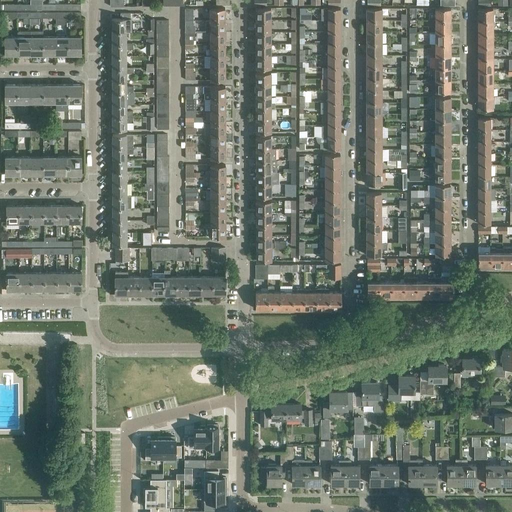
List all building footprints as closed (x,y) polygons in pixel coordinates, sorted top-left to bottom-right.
[(210,7),(210,19),(225,19),(225,7),(210,7)] [(256,7),(256,19),(271,19),(271,7),(256,7)] [(328,7),(328,19),(340,19),(340,7),(328,7)] [(367,7),(367,19),(382,19),(382,7),(367,7)] [(437,7),(437,20),(451,20),(451,7),(437,7)] [(478,8),(478,20),(493,20),(493,13),(496,13),(496,8),(478,8)] [(112,30),(126,30),(131,30),(130,12),(120,12),(120,18),(112,18),(112,30)] [(185,19),(185,31),(196,31),(196,24),(194,24),(193,19),(185,19)] [(210,25),(210,31),(225,31),(225,19),(210,19),(206,19),(206,25),(210,25)] [(256,19),(256,31),(271,31),(271,19),(256,19)] [(328,19),(328,31),(340,31),(340,19),(328,19)] [(367,19),(367,31),(382,31),(382,24),(385,24),(385,19),(382,19),(367,19)] [(437,20),(437,32),(451,32),(451,20),(437,20)] [(478,20),(478,33),(493,33),(493,20),(478,20)] [(18,30),(18,36),(18,54),(30,54),(30,30),(18,30)] [(43,30),(30,30),(30,54),(43,54),(43,36),(43,30)] [(112,30),(112,43),(126,43),(126,30),(112,30)] [(185,31),(185,43),(196,43),(196,39),(195,39),(195,32),(196,32),(196,31),(185,31)] [(210,31),(210,43),(225,43),(225,31),(210,31)] [(256,31),(256,43),(271,43),(271,31),(256,31)] [(328,31),(328,42),(340,42),(340,31),(328,31)] [(367,31),(367,43),(382,43),(382,31),(367,31)] [(437,32),(437,44),(451,44),(451,32),(437,32)] [(478,33),(478,45),(493,45),(493,33),(478,33)] [(81,35),(68,36),(68,54),(81,54),(81,35)] [(18,54),(18,36),(5,36),(5,54),(18,54)] [(56,36),(43,36),(43,54),(56,54),(56,36)] [(68,36),(56,36),(56,54),(68,54),(68,36)] [(324,54),(328,54),(340,54),(340,42),(328,42),(328,48),(324,48),(324,54)] [(112,43),(112,55),(126,55),(126,48),(133,48),(133,43),(126,43),(112,43)] [(185,43),(185,55),(196,55),(196,49),(201,49),(201,43),(196,43),(185,43)] [(210,43),(210,55),(225,55),(225,43),(210,43)] [(256,43),(256,55),(271,55),(271,43),(256,43)] [(367,43),(367,54),(382,54),(382,43),(367,43)] [(437,44),(437,56),(451,56),(451,44),(437,44)] [(478,45),(478,57),(493,58),(493,45),(478,45)] [(291,63),(291,64),(296,64),(296,54),(291,54),(291,55),(286,55),(286,63),(291,63)] [(328,54),(328,66),(340,66),(340,54),(328,54)] [(367,54),(367,66),(382,66),(382,54),(367,54)] [(112,55),(112,67),(126,67),(126,55),(112,55)] [(185,55),(185,67),(194,67),(194,63),(196,63),(196,59),(200,59),(200,55),(196,55),(185,55)] [(210,55),(210,67),(225,67),(225,55),(210,55)] [(271,55),(256,55),(256,67),(271,67),(271,55)] [(437,56),(437,68),(451,68),(451,56),(437,56)] [(478,57),(478,70),(493,70),(493,58),(478,57)] [(328,66),(328,78),(340,78),(340,66),(328,66)] [(367,66),(367,78),(382,78),(382,66),(367,66)] [(112,67),(112,79),(126,79),(126,72),(134,72),(134,67),(126,67),(112,67)] [(194,67),(185,67),(185,79),(195,79),(195,71),(194,71),(194,67)] [(225,67),(210,67),(210,79),(225,79),(225,67)] [(437,68),(437,80),(451,80),(451,68),(437,68)] [(478,70),(478,83),(493,83),(493,70),(478,70)] [(256,71),(256,83),(272,83),(272,71),(256,71)] [(328,78),(328,89),(340,89),(340,78),(328,78)] [(367,78),(367,90),(382,90),(382,89),(386,89),(386,84),(382,84),(382,78),(367,78)] [(112,79),(112,91),(134,91),(134,86),(126,86),(126,79),(112,79)] [(451,80),(437,80),(436,91),(451,91),(451,80)] [(68,83),(56,84),(56,102),(68,102),(68,83)] [(81,83),(68,83),(68,102),(81,102),(81,83)] [(256,83),(256,95),(272,95),(272,83),(256,83)] [(291,90),(291,96),(296,96),(296,83),(291,83),(288,83),(288,90),(291,90)] [(478,83),(478,95),(493,95),(493,83),(478,83)] [(18,102),(18,84),(5,84),(5,102),(18,102)] [(31,84),(18,84),(18,102),(31,102),(31,84)] [(43,84),(31,84),(31,102),(43,102),(43,84)] [(56,84),(43,84),(43,102),(56,102),(56,84)] [(204,98),(210,98),(225,98),(225,85),(210,86),(210,92),(204,92),(204,98)] [(185,86),(185,98),(200,98),(196,98),(196,93),(195,93),(196,86),(185,86)] [(328,89),(328,101),(340,101),(340,89),(328,89)] [(367,90),(367,101),(382,102),(382,90),(367,90)] [(112,91),(113,104),(126,104),(126,97),(134,97),(134,91),(112,91)] [(256,95),(256,107),(272,107),(272,106),(275,106),(275,102),(272,102),(272,95),(256,95)] [(493,95),(478,95),(478,108),(493,108),(493,95)] [(291,103),(291,107),(296,107),(296,96),(291,96),(287,96),(287,103),(291,103)] [(436,96),(436,108),(451,108),(451,96),(436,96)] [(185,98),(185,110),(196,110),(196,101),(200,101),(200,98),(185,98)] [(210,98),(210,110),(225,110),(225,98),(210,98)] [(321,113),(328,113),(340,113),(340,101),(328,101),(321,101),(321,113)] [(367,101),(367,113),(382,113),(382,102),(367,101)] [(113,104),(113,116),(133,116),(133,110),(126,110),(126,104),(113,104)] [(256,107),(256,119),(272,119),(272,107),(256,107)] [(436,112),(436,120),(451,120),(451,108),(436,108),(431,108),(431,112),(436,112)] [(185,110),(186,121),(194,121),(194,117),(196,117),(196,110),(185,110)] [(210,110),(210,122),(225,122),(225,110),(210,110)] [(328,113),(328,125),(340,125),(340,113),(328,113)] [(367,113),(367,125),(382,125),(382,113),(367,113)] [(133,116),(113,116),(113,128),(127,128),(127,121),(133,121),(133,116)] [(478,117),(478,129),(491,129),(491,117),(478,117)] [(272,119),(256,119),(256,131),(272,131),(272,119)] [(436,120),(436,131),(451,132),(451,120),(436,120)] [(186,121),(186,134),(196,134),(196,127),(204,127),(204,121),(194,121),(186,121)] [(210,122),(211,133),(211,134),(226,133),(225,122),(210,122)] [(328,125),(328,136),(340,136),(340,125),(328,125)] [(367,125),(367,137),(382,137),(382,125),(367,125)] [(478,129),(478,140),(491,140),(491,129),(478,129)] [(69,130),(68,135),(69,138),(81,138),(81,130),(69,130)] [(436,131),(436,143),(451,143),(451,132),(436,131)] [(113,134),(113,146),(133,146),(133,133),(113,134)] [(207,146),(211,146),(211,145),(226,145),(226,133),(211,134),(211,133),(207,133),(207,146)] [(186,134),(186,146),(194,145),(195,145),(196,134),(186,134)] [(256,135),(256,148),(272,148),(272,135),(256,135)] [(328,136),(316,136),(316,137),(317,139),(317,140),(319,142),(320,143),(320,148),(340,148),(340,136),(328,136)] [(367,137),(367,149),(382,149),(382,137),(367,137)] [(407,137),(401,137),(396,137),(396,143),(401,143),(401,148),(407,148),(407,137)] [(478,140),(478,152),(491,152),(491,140),(478,140)] [(436,143),(436,155),(451,155),(451,143),(436,143)] [(194,145),(186,146),(186,158),(196,158),(196,150),(194,150),(194,145)] [(211,145),(211,146),(211,157),(226,157),(226,145),(211,145)] [(113,146),(113,158),(127,158),(126,152),(133,152),(133,146),(113,146)] [(154,146),(146,146),(146,151),(146,158),(154,158),(154,146)] [(256,148),(256,159),(272,159),(276,159),(276,148),(272,148),(256,148)] [(367,149),(367,160),(382,161),(382,149),(367,149)] [(478,152),(478,164),(491,164),(491,152),(478,152)] [(326,153),(326,165),(340,165),(340,153),(326,153)] [(81,155),(68,156),(69,174),(82,173),(81,155)] [(299,165),(310,165),(310,162),(305,162),(305,155),(299,155),(299,165)] [(436,155),(436,167),(451,167),(451,155),(436,155)] [(18,174),(18,156),(5,156),(5,174),(18,174)] [(31,156),(18,156),(18,174),(31,174),(31,156)] [(43,156),(31,156),(31,174),(43,174),(43,156)] [(56,156),(43,156),(43,174),(56,174),(56,156)] [(68,156),(56,156),(56,174),(69,174),(68,156)] [(113,158),(113,170),(127,170),(127,158),(113,158)] [(256,159),(256,171),(272,171),(272,159),(256,159)] [(367,160),(367,172),(385,172),(382,172),(382,161),(367,160)] [(186,176),(194,176),(200,176),(200,172),(194,172),(194,164),(186,164),(186,176)] [(205,176),(211,176),(226,176),(226,164),(211,164),(211,170),(205,170),(205,176)] [(478,164),(478,176),(491,176),(491,164),(478,164)] [(326,165),(326,177),(340,177),(340,165),(326,165)] [(419,167),(409,167),(409,178),(419,178),(419,167)] [(451,167),(436,167),(436,179),(451,179),(451,167)] [(113,170),(113,182),(127,182),(127,170),(113,170)] [(256,171),(256,183),(272,183),(272,171),(256,171)] [(385,172),(367,172),(367,184),(385,184),(385,172)] [(407,172),(398,172),(398,188),(407,188),(407,172)] [(211,176),(211,188),(226,188),(226,176),(211,176)] [(491,187),(491,176),(478,176),(478,187),(491,187)] [(326,177),(326,188),(340,188),(340,177),(326,177)] [(113,182),(113,194),(127,194),(127,182),(113,182)] [(147,190),(147,194),(154,194),(154,182),(147,182),(147,183),(145,183),(145,190),(147,190)] [(272,183),(256,183),(256,195),(272,195),(272,183)] [(436,196),(450,196),(450,184),(436,184),(436,196)] [(186,187),(186,200),(198,200),(194,200),(194,195),(198,195),(198,187),(186,187)] [(478,187),(478,199),(491,199),(495,199),(495,187),(491,187),(478,187)] [(211,188),(211,200),(226,200),(226,188),(211,188)] [(326,188),(326,200),(340,200),(340,188),(326,188)] [(367,191),(367,204),(382,204),(382,203),(386,203),(386,198),(382,197),(382,191),(367,191)] [(113,206),(127,206),(131,206),(131,194),(127,194),(113,194),(113,206)] [(436,207),(450,207),(450,196),(436,196),(436,207)] [(478,199),(478,211),(491,211),(491,199),(478,199)] [(211,200),(211,213),(226,212),(226,200),(211,200)] [(256,200),(256,212),(271,212),(271,200),(256,200)] [(326,208),(326,212),(340,212),(340,200),(326,200),(326,201),(321,201),(321,208),(326,208)] [(367,204),(367,216),(382,217),(386,216),(386,210),(382,210),(382,204),(367,204)] [(7,221),(19,221),(19,205),(6,205),(7,221)] [(19,221),(32,221),(32,205),(19,205),(19,221)] [(32,221),(32,226),(44,226),(44,221),(44,205),(32,205),(32,221)] [(57,205),(44,205),(44,221),(57,221),(57,205)] [(69,205),(57,205),(57,221),(69,221),(69,205)] [(82,205),(69,205),(69,221),(82,221),(82,205)] [(113,206),(113,219),(127,219),(127,206),(113,206)] [(436,219),(451,219),(450,207),(436,207),(436,219)] [(491,211),(478,211),(478,223),(491,223),(491,211)] [(186,224),(194,224),(198,224),(198,219),(196,219),(196,212),(186,212),(186,224)] [(211,213),(211,224),(226,224),(226,212),(211,213)] [(256,212),(256,224),(271,224),(271,212),(256,212)] [(291,215),(291,223),(296,223),(296,212),(291,212),(287,212),(287,215),(291,215)] [(326,212),(326,224),(340,224),(340,212),(326,212)] [(367,216),(367,229),(382,229),(382,217),(367,216)] [(113,219),(113,231),(127,231),(127,219),(113,219)] [(423,222),(423,219),(410,219),(410,231),(417,231),(417,222),(423,222)] [(436,225),(436,231),(451,231),(451,219),(436,219),(429,219),(424,219),(424,231),(429,231),(429,225),(436,225)] [(226,224),(211,224),(206,224),(206,236),(226,236),(226,224)] [(271,224),(256,224),(256,236),(271,236),(271,224)] [(326,224),(326,236),(340,236),(340,224),(326,224)] [(367,229),(367,242),(382,242),(382,229),(367,229)] [(127,231),(113,231),(113,244),(127,244),(127,231)] [(436,231),(436,243),(451,243),(451,231),(436,231)] [(144,239),(144,244),(151,244),(151,233),(141,233),(142,239),(144,239)] [(271,248),(271,236),(256,236),(257,248),(271,248)] [(326,236),(326,247),(340,247),(340,236),(326,236)] [(44,237),(44,240),(44,245),(57,245),(57,240),(56,240),(56,237),(44,237)] [(382,242),(367,242),(367,254),(382,254),(382,248),(387,248),(387,242),(382,242)] [(451,243),(436,243),(436,255),(451,255),(451,243)] [(340,247),(326,247),(326,248),(317,248),(317,259),(340,259),(340,247)] [(491,251),(491,267),(503,267),(503,248),(496,248),(496,247),(491,247),(491,251)] [(3,256),(19,256),(19,253),(19,248),(3,248),(3,256)] [(271,248),(257,248),(257,260),(271,260),(271,248)] [(478,267),(491,267),(491,251),(478,251),(478,267)] [(503,267),(511,266),(511,251),(503,251),(503,267)] [(268,264),(268,271),(269,277),(280,277),(280,271),(280,264),(268,264)] [(165,269),(165,272),(165,293),(177,293),(177,276),(170,276),(170,269),(165,269)] [(19,288),(19,272),(7,272),(7,289),(19,288)] [(32,272),(19,272),(19,288),(32,288),(32,272)] [(44,272),(32,272),(32,288),(44,288),(44,272)] [(57,272),(44,272),(44,288),(57,288),(57,272)] [(69,272),(57,272),(57,288),(69,288),(69,272)] [(82,272),(69,272),(69,288),(82,288),(82,272)] [(128,293),(128,276),(128,272),(115,272),(115,293),(128,293)] [(153,272),(153,276),(153,293),(165,293),(165,272),(153,272)] [(140,276),(128,276),(128,293),(141,293),(140,276)] [(153,276),(140,276),(141,293),(153,293),(153,276)] [(189,276),(177,276),(177,293),(189,293),(189,276)] [(201,276),(189,276),(189,293),(201,293),(201,276)] [(213,276),(201,276),(201,293),(213,293),(213,276)] [(226,276),(213,276),(213,293),(226,293),(226,276)] [(367,296),(379,296),(380,276),(379,276),(379,280),(367,280),(367,296)] [(379,296),(392,296),(392,280),(385,280),(385,276),(380,276),(379,296)] [(404,296),(417,296),(417,280),(416,280),(416,276),(404,276),(404,280),(404,296)] [(429,296),(441,296),(441,280),(441,276),(429,276),(429,280),(429,296)] [(392,296),(404,296),(404,280),(392,280),(392,296)] [(417,296),(429,296),(429,280),(417,280),(417,296)] [(441,280),(441,296),(453,296),(453,280),(441,280)] [(256,308),(269,308),(269,285),(268,285),(268,288),(261,288),(261,291),(256,291),(256,308)] [(269,308),(280,308),(280,291),(274,291),(274,285),(269,285),(269,308)] [(293,308),(305,308),(305,288),(292,288),(292,291),(293,291),(293,308)] [(305,308),(318,308),(318,288),(305,288),(305,308)] [(329,288),(318,288),(318,308),(329,308),(329,291),(329,288)] [(280,308),(293,308),(293,291),(292,291),(280,291),(280,308)] [(329,291),(329,308),(341,308),(341,291),(329,291)] [(511,347),(503,348),(503,358),(491,358),(491,375),(505,375),(505,365),(511,365),(511,347)] [(462,357),(462,372),(480,372),(480,357),(462,357)] [(420,394),(426,394),(426,385),(432,385),(433,380),(446,380),(446,365),(428,365),(428,380),(420,380),(420,394)] [(389,384),(389,400),(401,400),(401,399),(404,400),(404,392),(414,392),(415,375),(399,374),(398,384),(389,384)] [(362,391),(356,391),(356,405),(374,404),(374,411),(383,411),(383,396),(378,396),(378,381),(362,381),(362,391)] [(330,390),(330,402),(323,402),(323,417),(331,417),(331,409),(347,409),(347,390),(330,390)] [(491,403),(505,403),(505,394),(491,394),(491,403)] [(301,402),(286,403),(286,417),(305,417),(305,424),(312,424),(312,409),(305,409),(305,410),(301,410),(301,402)] [(286,417),(286,403),(271,403),(271,410),(268,410),(260,410),(261,424),(268,424),(268,418),(286,417)] [(511,413),(495,413),(495,428),(511,427),(511,413)] [(207,445),(207,446),(218,446),(218,426),(207,426),(207,427),(207,445)] [(195,435),(189,435),(189,447),(196,447),(196,445),(207,445),(207,427),(195,427),(195,435)] [(501,448),(506,448),(506,441),(511,441),(511,434),(500,435),(501,448)] [(145,446),(146,458),(152,458),(152,456),(163,456),(163,436),(159,436),(159,438),(151,438),(152,446),(145,446)] [(175,444),(175,436),(163,436),(163,456),(181,456),(181,444),(175,444)] [(481,446),(480,446),(480,436),(474,436),(462,436),(462,443),(472,443),(472,444),(475,444),(475,459),(482,459),(481,446)] [(404,446),(404,458),(409,458),(409,483),(424,483),(424,464),(423,464),(423,458),(410,458),(410,446),(404,446)] [(267,483),(281,483),(281,464),(287,464),(287,458),(287,452),(280,452),(280,464),(276,464),(276,461),(268,461),(268,464),(267,464),(267,468),(256,467),(256,482),(267,482),(267,483)] [(306,483),(306,459),(305,459),(304,458),(295,458),(292,459),(292,483),(306,483)] [(462,464),(462,458),(455,458),(455,464),(447,464),(447,483),(462,483),(462,464)] [(467,458),(462,458),(462,464),(462,483),(475,483),(475,464),(467,464),(467,458)] [(312,459),(306,459),(306,483),(320,483),(320,464),(312,464),(312,459)] [(345,483),(345,459),(339,459),(339,464),(331,464),(331,483),(345,483)] [(351,459),(345,459),(345,483),(359,483),(359,464),(351,464),(351,459)] [(501,464),(501,483),(511,482),(511,463),(505,464),(505,461),(501,461),(501,464)] [(384,483),(384,464),(370,464),(370,483),(384,483)] [(398,464),(384,464),(384,483),(398,483),(398,464)] [(436,464),(424,464),(424,483),(436,483),(436,464)] [(501,483),(501,464),(486,464),(486,483),(501,483)] [(218,469),(204,470),(204,488),(226,488),(227,488),(227,475),(218,475),(218,469)] [(150,485),(145,485),(145,506),(166,506),(166,478),(150,478),(150,485)] [(204,488),(204,500),(224,500),(224,493),(226,493),(226,488),(204,488)]
